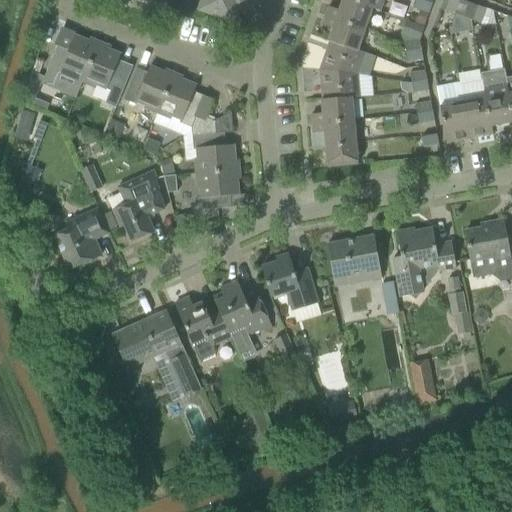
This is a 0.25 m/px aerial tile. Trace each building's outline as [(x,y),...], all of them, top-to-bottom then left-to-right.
[(247,5),(231,0),(200,0),(197,11),(233,24),(237,12),(243,15),(247,5)] [(327,7),(324,16),(364,30),(371,9),(344,0),(341,0),(338,11),(327,7)] [(344,0),(371,9),(379,12),(382,1),(378,0),(344,0)] [(431,5),(416,0),(413,10),(428,15),(431,5)] [(441,0),(438,10),(455,16),(460,1),(457,0),(441,0)] [(455,16),(471,21),(476,6),(460,1),(455,16)] [(476,6),(471,21),(481,24),(486,10),(476,6)] [(327,42),(328,42),(329,42),(356,51),(357,51),(364,30),(324,16),(321,25),(332,29),(327,42)] [(406,21),(401,34),(418,40),(423,27),(406,21)] [(59,74),(81,83),(98,42),(89,39),(88,41),(73,36),(67,51),(56,46),(49,65),(41,84),(52,89),(59,74)] [(403,43),(405,53),(420,50),(418,40),(403,43)] [(120,84),(128,67),(117,63),(120,55),(106,49),(107,46),(98,42),(81,83),(94,88),(95,86),(105,90),(104,93),(115,97),(120,84)] [(328,42),(319,70),(356,75),(364,53),(357,51),(356,51),(329,42),(328,42)] [(420,50),(405,53),(407,63),(422,60),(420,50)] [(156,114),(173,74),(164,70),(163,72),(149,66),(146,73),(136,68),(128,87),(122,100),(134,105),(135,102),(144,106),(143,109),(156,114)] [(479,73),(480,81),(481,80),(490,126),(511,122),(511,121),(506,92),(507,92),(502,69),(479,73)] [(320,100),(320,101),(351,98),(358,98),(356,75),(319,70),(321,100),(320,100)] [(409,74),(411,84),(426,81),(424,71),(409,74)] [(182,136),(182,138),(188,134),(213,122),(205,118),(212,100),(193,92),(196,86),(181,80),(182,77),(173,74),(156,114),(152,124),(182,136)] [(480,81),(458,85),(468,139),(492,134),(490,126),(481,80),(480,81)] [(426,81),(411,84),(412,94),(428,92),(426,81)] [(21,102),(31,106),(32,105),(33,102),(35,98),(38,89),(28,85),(21,102)] [(468,139),(458,85),(435,89),(442,123),(445,143),(468,139)] [(33,102),(32,105),(45,111),(48,104),(35,98),(33,102)] [(310,115),(311,125),(353,121),(351,98),(320,101),(321,114),(310,115)] [(415,105),(416,115),(432,112),(430,102),(415,105)] [(22,109),(13,138),(26,142),(34,114),(22,109)] [(432,112),(416,115),(418,125),(434,122),(432,112)] [(323,133),(324,147),(355,144),(353,121),(311,125),(312,134),(323,133)] [(193,160),(195,174),(238,170),(237,160),(235,161),(233,145),(225,146),(223,133),(214,134),(213,122),(188,134),(182,138),(184,160),(193,160)] [(421,138),(423,148),(438,145),(436,135),(421,138)] [(145,140),(140,151),(152,156),(156,145),(145,140)] [(355,144),(324,147),(326,167),(357,165),(355,144)] [(159,161),(162,175),(173,173),(170,159),(159,161)] [(80,171),(90,192),(100,187),(91,167),(80,171)] [(238,195),(237,180),(239,180),(238,170),(195,174),(196,188),(198,188),(200,197),(197,198),(198,211),(230,208),(229,196),(238,195)] [(123,226),(130,242),(153,232),(147,217),(163,210),(153,171),(122,185),(127,195),(122,197),(125,205),(112,211),(119,228),(123,226)] [(176,192),(175,175),(163,176),(167,192),(176,192)] [(94,240),(109,233),(101,215),(98,209),(83,215),(65,223),(68,229),(53,236),(68,270),(95,258),(99,256),(101,255),(100,252),(94,240)] [(190,231),(187,217),(174,220),(177,234),(190,231)] [(511,263),(510,264),(506,240),(502,221),(486,224),(487,228),(464,232),(468,251),(472,278),(491,275),(499,281),(511,279),(511,263)] [(391,258),(398,296),(409,295),(415,299),(425,285),(420,281),(418,269),(437,265),(438,271),(455,268),(450,242),(434,245),(431,229),(414,232),(413,229),(395,232),(400,257),(391,258)] [(326,245),(329,265),(334,287),(381,278),(373,236),(326,245)] [(260,267),(266,286),(270,298),(285,293),(290,308),(298,305),(300,313),(318,308),(314,294),(308,275),(295,278),(288,254),(274,258),(276,262),(260,267)] [(447,295),(450,315),(466,312),(462,292),(459,292),(456,278),(447,279),(450,295),(447,295)] [(212,298),(216,307),(217,307),(231,338),(231,337),(236,351),(251,346),(247,336),(261,329),(263,332),(272,328),(259,300),(247,305),(236,281),(219,289),(221,294),(212,298)] [(379,283),(385,316),(398,313),(393,281),(379,283)] [(217,307),(216,307),(206,311),(202,302),(192,306),(188,297),(174,304),(182,322),(199,360),(213,354),(213,346),(231,338),(217,307)] [(138,365),(164,353),(184,397),(201,389),(166,310),(111,334),(127,369),(138,365)] [(278,357),(285,373),(300,367),(286,334),(273,340),(280,357),(278,357)] [(409,364),(416,403),(434,400),(427,361),(409,364)] [(245,419),(249,429),(247,430),(253,442),(255,442),(259,452),(274,445),(260,413),(245,419)]
